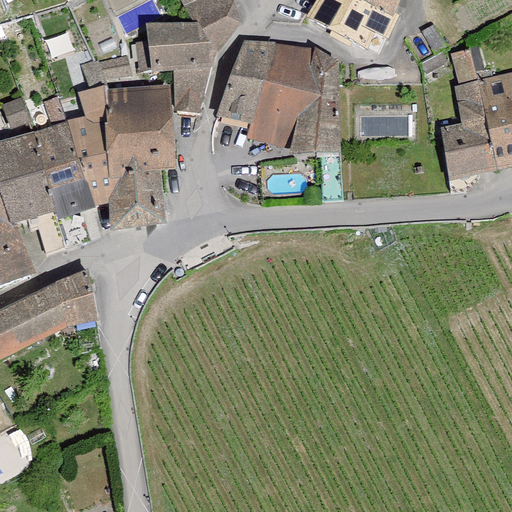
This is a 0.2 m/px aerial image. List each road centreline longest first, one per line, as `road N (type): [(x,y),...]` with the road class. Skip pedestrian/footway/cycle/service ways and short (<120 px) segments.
road 1 (residential): [(208,225),(511,198)]
road 2 (residential): [(129,252),(118,324),(120,400),(142,511)]
road 3 (residential): [(208,225),(199,181),(211,137),(250,37),(281,0)]
road 4 (residential): [(0,306),(129,252)]
